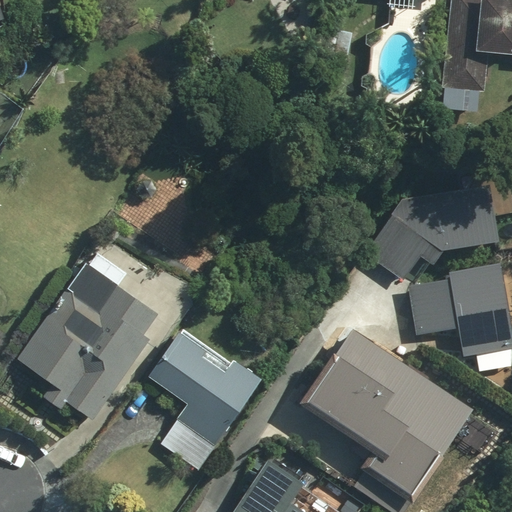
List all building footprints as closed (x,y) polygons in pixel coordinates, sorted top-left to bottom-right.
[(490,88),(496,45),(511,46),(511,0),(456,0),(447,83),(490,88)] [(412,274),(432,249),(445,257),(453,243),(504,235),(496,182),(411,195),(374,245),(412,274)] [(60,377),(49,393),(66,405),(73,395),(100,414),(159,333),(152,328),(167,307),(128,279),(133,271),(103,249),(25,356),(60,377)] [(461,273),(420,279),(427,328),(469,322),(473,350),(511,344),(511,253),(459,262),(461,273)] [(486,402),(365,322),(317,394),(388,441),(360,483),(403,511),(409,511),(421,494),(423,495),(486,402)] [(158,371),(197,399),(168,439),(206,466),(273,373),(245,353),(239,362),(189,327),(158,371)] [(315,475),(280,453),(241,511),(324,511),(301,497),(315,475)]
